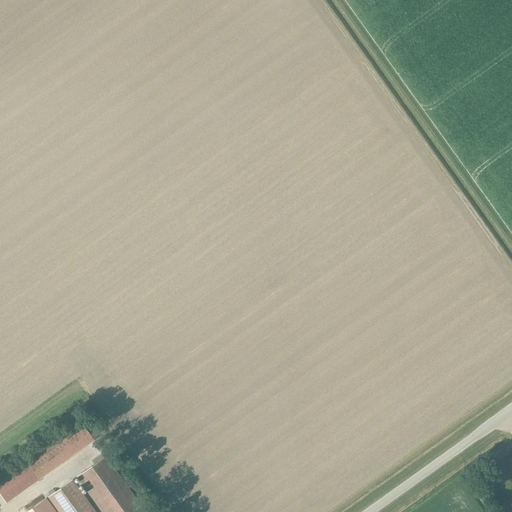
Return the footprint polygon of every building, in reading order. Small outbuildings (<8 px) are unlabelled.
[(93,440),(81,424),(29,462),(40,478),(93,440)] [(77,477),(102,511),(144,511),(105,457),(77,477)] [(29,462),(0,482),(0,494),(6,503),(40,478),(29,462)] [(93,511),(71,481),(48,498),(58,511),(93,511)] [(54,511),(45,499),(27,511),(54,511)]
